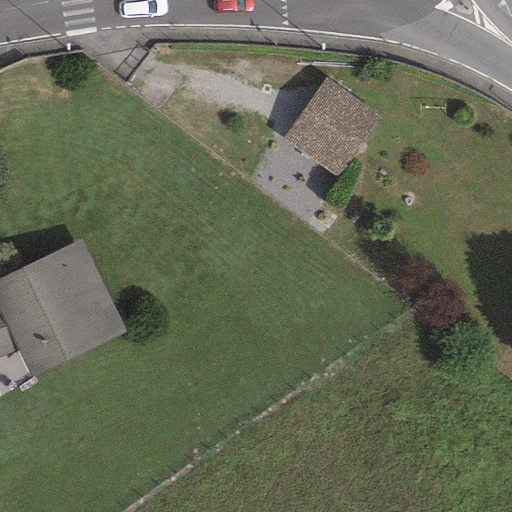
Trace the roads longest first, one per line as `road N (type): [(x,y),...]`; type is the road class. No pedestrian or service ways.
road 1 (tertiary): [(75,0),(269,9),(312,0)]
road 2 (secondary): [(344,1),(511,68)]
